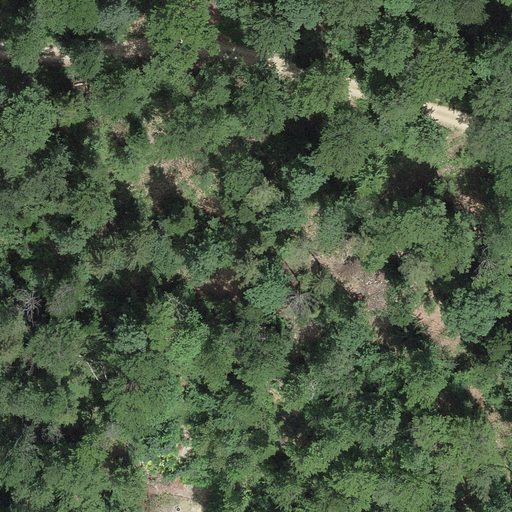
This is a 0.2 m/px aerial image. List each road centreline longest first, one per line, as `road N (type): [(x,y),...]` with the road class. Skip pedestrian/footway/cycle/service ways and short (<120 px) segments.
road 1 (track): [(0,50),(208,47),(511,136)]
road 2 (track): [(208,47),(256,28),(387,14),(437,0)]
